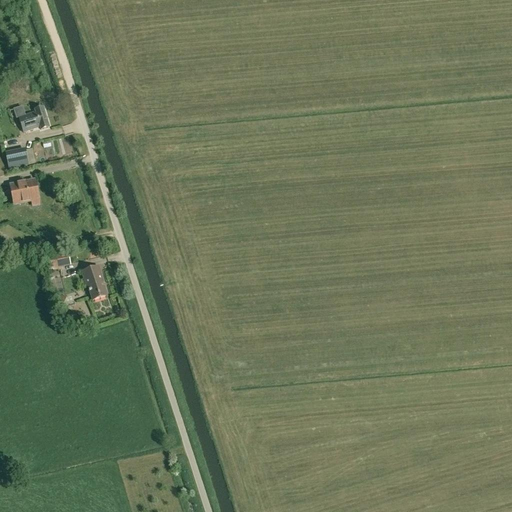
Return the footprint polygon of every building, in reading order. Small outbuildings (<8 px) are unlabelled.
[(43,108),(35,111),(36,113),(26,116),(23,107),(13,109),(16,119),(19,118),(23,133),(40,128),(41,130),(49,128),(43,108)] [(7,168),(27,164),(24,149),(4,153),(7,168)] [(14,205),(39,200),(35,182),(10,187),(14,205)] [(67,252),(44,257),(47,269),(70,264),(67,252)] [(104,283),(99,268),(82,273),(87,289),(89,289),(93,301),(107,297),(103,284),(104,283)]
